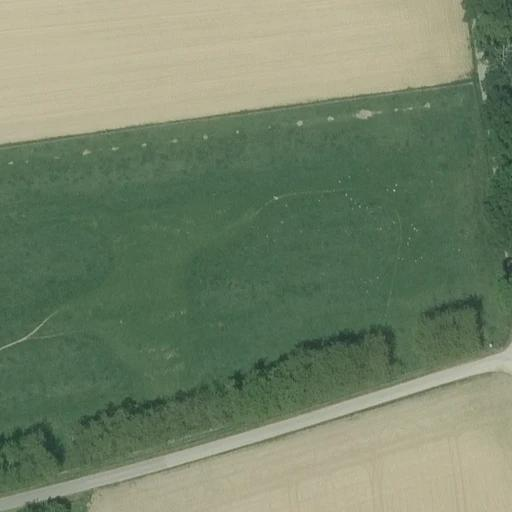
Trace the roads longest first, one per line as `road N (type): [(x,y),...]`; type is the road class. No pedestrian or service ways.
road 1 (unclassified): [(0,506),(511,366)]
road 2 (unclassified): [(471,0),(511,294)]
